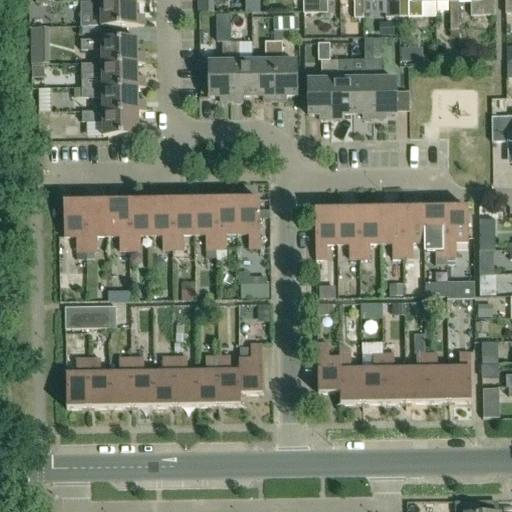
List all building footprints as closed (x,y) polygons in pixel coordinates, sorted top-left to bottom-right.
[(304,0),(304,14),(318,14),(318,0),(304,0)] [(354,0),(356,20),(364,20),(364,0),(354,0)] [(386,0),(387,19),(400,19),(400,0),(386,0)] [(437,4),(436,0),(400,0),(400,19),(409,19),(423,19),(423,4),(437,4)] [(436,0),(437,4),(451,3),(451,32),(460,31),(460,3),(459,3),(459,0),(436,0)] [(496,17),(495,0),(459,0),(459,3),(460,3),(472,3),(472,18),(496,17)] [(137,4),(101,4),(81,4),(81,14),(101,14),(101,29),(137,29),(137,28),(144,28),(144,22),(142,22),(142,17),(138,17),(137,4)] [(102,65),(145,64),(145,60),(142,60),(142,55),(137,55),(137,40),(101,41),(101,42),(81,42),(82,52),(101,52),(102,65)] [(276,103),(275,43),(266,43),(267,63),(254,63),(254,98),(265,98),(265,103),(276,103)] [(275,43),(276,103),(287,103),(287,98),(298,98),(298,63),(284,63),(284,43),(275,43)] [(233,104),(232,44),(223,44),(224,64),(210,64),(211,99),(222,99),(222,104),(233,104)] [(254,98),(254,63),(241,64),(240,44),(232,44),(233,104),(244,104),(244,99),(254,98)] [(353,81),(354,116),(365,116),(365,121),(375,121),(374,61),(366,62),(366,75),(353,75),(353,81)] [(374,61),(375,121),(386,121),(386,116),(397,116),(397,81),(383,81),(383,61),(374,61)] [(332,122),(331,62),(323,62),(323,82),(309,82),(310,117),(322,117),(322,122),(332,122)] [(340,62),(331,62),(332,122),(343,122),(343,117),(354,116),(353,81),(353,75),(340,75),(340,62)] [(145,64),(102,65),(102,66),(82,66),(82,76),(102,76),(102,89),(82,89),(82,90),(138,89),(145,89),(145,84),(142,84),(142,79),(138,79),(138,65),(145,65),(145,64)] [(138,89),(82,90),(82,100),(102,100),(102,113),(82,113),(82,115),(138,114),(138,113),(145,113),(145,107),(143,107),(143,103),(138,103),(138,89)] [(138,114),(82,115),(82,124),(102,124),(102,139),(138,138),(138,137),(146,137),(146,133),(143,133),(143,126),(138,126),(138,114)] [(493,146),(509,145),(511,145),(511,120),(493,120),(493,146)] [(237,202),(238,238),(248,238),(248,252),(260,252),(259,201),(237,202)] [(182,239),(194,239),(193,202),(172,203),(172,253),(183,253),(182,239)] [(193,202),(194,239),(205,239),(205,253),(216,253),(215,202),(193,202)] [(225,239),(238,238),(237,202),(215,202),(216,253),(225,253),(225,239)] [(106,204),(107,241),(118,241),(118,254),(129,254),(128,203),(106,204)] [(150,203),(128,203),(129,254),(139,254),(138,240),(150,240),(150,203)] [(150,203),(150,240),(161,240),(161,254),(172,253),(172,203),(150,203)] [(85,255),(84,204),(63,205),(63,242),(74,242),(75,255),(85,255)] [(95,241),(107,241),(106,204),(84,204),(85,255),(95,255),(95,241)] [(467,210),(445,211),(446,261),(456,261),(456,246),(468,246),(467,210)] [(402,211),(380,212),(380,248),(392,247),(392,262),(402,262),(402,211)] [(413,247),(424,247),(424,211),(402,211),(402,262),(413,261),(413,247)] [(424,211),(424,247),(435,247),(435,261),(446,261),(445,211),(424,211)] [(314,212),(315,253),(315,263),(325,263),(325,249),(337,248),(336,212),(314,212)] [(348,262),(359,262),(358,212),(336,212),(337,248),(348,248),(348,262)] [(358,212),(359,262),(370,262),(369,248),(380,248),(380,212),(358,212)] [(482,301),(483,286),(454,285),(453,300),(482,301)] [(269,301),(269,287),(241,287),(241,301),(269,301)] [(334,317),(334,307),(318,307),(318,317),(334,317)] [(64,309),(64,324),(64,332),(115,331),(115,309),(64,309)] [(317,396),(339,396),(340,408),(339,357),(339,360),(329,360),(328,346),(317,346),(317,396)] [(240,363),(240,398),(262,398),(261,347),(250,347),(250,363),(240,363)] [(449,370),(450,406),(472,406),(471,355),(460,355),(460,369),(449,370)] [(361,371),(362,408),(384,407),(383,356),(373,357),(373,371),(361,371)] [(383,356),(384,407),(406,407),(405,370),(395,371),(394,356),(383,356)] [(427,356),(417,356),(418,370),(405,370),(406,407),(428,407),(427,356)] [(450,406),(449,370),(437,370),(437,356),(427,356),(428,407),(450,406)] [(339,357),(340,408),(362,408),(361,371),(353,371),(353,357),(339,357)] [(204,374),(196,374),(197,410),(219,410),(218,359),(204,359),(204,374)] [(241,410),(240,398),(240,363),(238,363),(238,373),(230,373),(229,359),(218,359),(219,410),(241,410)] [(131,411),(153,411),(153,374),(143,374),(142,360),(131,361),(131,411)] [(161,374),(153,374),(153,411),(175,411),(174,360),(161,360),(161,374)] [(175,411),(197,410),(196,374),(186,374),(186,360),(174,360),(175,411)] [(66,412),(88,412),(87,361),(74,361),(74,375),(65,375),(66,412)] [(100,361),(87,361),(88,412),(109,411),(109,375),(100,375),(100,361)] [(109,411),(131,411),(131,361),(118,361),(118,375),(109,375),(109,411)]
